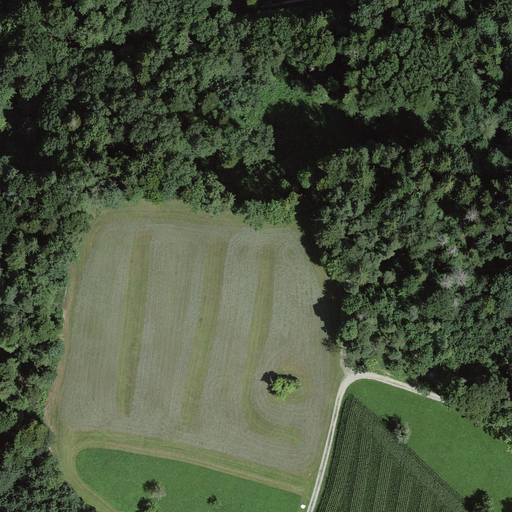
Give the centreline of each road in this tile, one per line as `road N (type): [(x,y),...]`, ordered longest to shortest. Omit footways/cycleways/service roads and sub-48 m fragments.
road 1 (track): [(511,426),(382,379),(351,379),(311,511)]
road 2 (track): [(253,0),(77,60),(0,77)]
